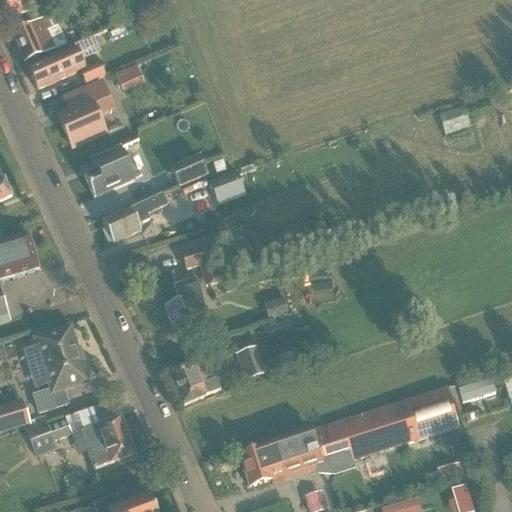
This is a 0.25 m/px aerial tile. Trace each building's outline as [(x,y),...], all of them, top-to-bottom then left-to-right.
[(0,0),(0,8),(6,22),(55,0),(0,0)] [(36,58),(36,59),(53,50),(45,33),(57,27),(52,16),(11,35),(24,63),(36,58)] [(98,49),(92,37),(72,47),(73,49),(78,59),(98,49)] [(73,49),(28,70),(38,92),(79,73),(85,85),(105,76),(99,64),(83,71),(78,59),(73,49)] [(142,84),(136,68),(116,76),(123,92),(142,84)] [(61,122),(71,144),(83,139),(85,144),(108,133),(99,115),(114,108),(102,82),(64,100),(72,117),(61,122)] [(427,125),(432,137),(466,122),(461,111),(427,125)] [(392,147),(420,143),(418,128),(390,131),(392,147)] [(133,182),(119,149),(91,161),(96,171),(83,177),(93,200),(133,182)] [(198,158),(170,170),(178,188),(206,176),(198,158)] [(214,176),(224,174),(222,164),(212,166),(214,176)] [(245,195),(236,174),(207,185),(212,197),(216,206),(232,200),(233,199),(245,195)] [(0,201),(10,198),(2,180),(0,181),(0,201)] [(147,216),(166,207),(161,196),(101,224),(105,233),(101,234),(107,245),(111,244),(112,246),(139,233),(137,228),(149,222),(147,216)] [(27,236),(4,243),(1,234),(0,233),(0,280),(13,276),(13,278),(37,270),(27,236)] [(210,248),(181,256),(186,274),(199,270),(204,289),(220,285),(210,248)] [(207,325),(200,304),(194,281),(172,288),(178,305),(164,310),(173,337),(192,331),(192,330),(207,325)] [(0,325),(9,323),(0,290),(0,325)] [(285,307),(267,314),(271,326),(290,319),(285,307)] [(89,385),(70,326),(31,338),(34,348),(22,352),(34,391),(46,387),(48,391),(31,396),(37,416),(68,406),(64,393),(89,385)] [(265,375),(255,348),(235,355),(245,382),(265,375)] [(167,372),(182,408),(220,391),(215,380),(210,382),(201,360),(191,365),(190,363),(167,372)] [(507,409),(511,408),(511,378),(501,381),(507,409)] [(461,408),(496,403),(493,382),(458,387),(461,408)] [(446,392),(431,396),(320,431),(319,431),(260,449),(261,450),(238,457),(249,489),(272,482),(271,480),(283,477),(282,475),(315,465),(318,475),(333,476),(353,470),(351,464),(443,435),(458,429),(446,392)] [(0,436),(30,427),(21,401),(20,401),(0,407),(0,436)] [(109,465),(133,456),(119,419),(79,434),(88,459),(91,469),(100,466),(109,463),(109,465)] [(69,437),(64,423),(47,429),(47,428),(34,432),(43,456),(56,451),(53,442),(69,437)] [(462,477),(459,464),(436,470),(439,483),(462,477)] [(92,505),(94,511),(154,511),(149,496),(123,506),(119,495),(92,505)] [(307,508),(323,502),(321,496),(304,502),(307,508)] [(326,511),(323,502),(307,508),(308,511),(326,511)]
